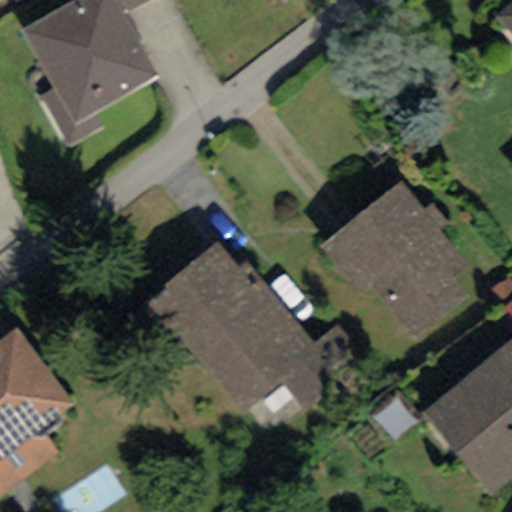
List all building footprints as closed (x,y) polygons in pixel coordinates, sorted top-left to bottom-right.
[(75,0),(20,31),(53,88),(37,97),(66,148),(101,129),(93,114),(158,78),(124,16),(114,0),(75,0)] [(114,0),(124,16),(150,0),(114,0)] [(511,3),(495,20),(511,38),(511,162),(507,167),(511,172),(511,3)] [(401,183),(319,244),(355,291),(366,283),(409,341),(467,298),(451,277),(466,266),(437,228),(445,223),(429,203),(420,209),(401,183)] [(216,244),(146,304),(239,413),(278,380),(318,346),(315,342),(247,264),(239,270),(216,244)] [(335,325),(315,342),(318,346),(278,380),(304,410),(364,359),(335,325)] [(71,407),(15,329),(0,340),(0,496),(58,456),(40,433),(71,407)] [(511,338),(422,415),(490,495),(511,476),(511,338)]
